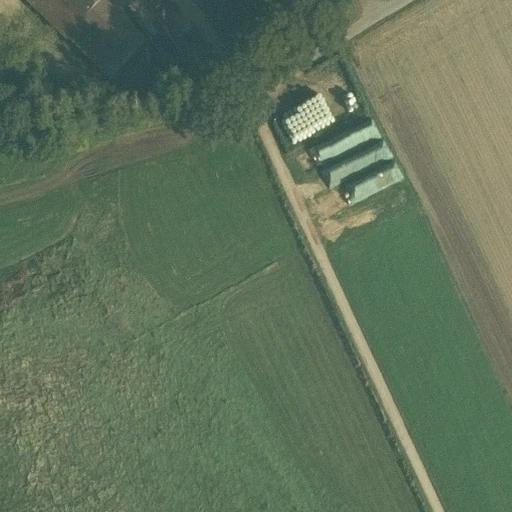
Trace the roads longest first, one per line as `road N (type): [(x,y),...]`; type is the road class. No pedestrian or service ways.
road 1 (track): [(439,511),(250,96)]
road 2 (residential): [(250,96),(401,0)]
